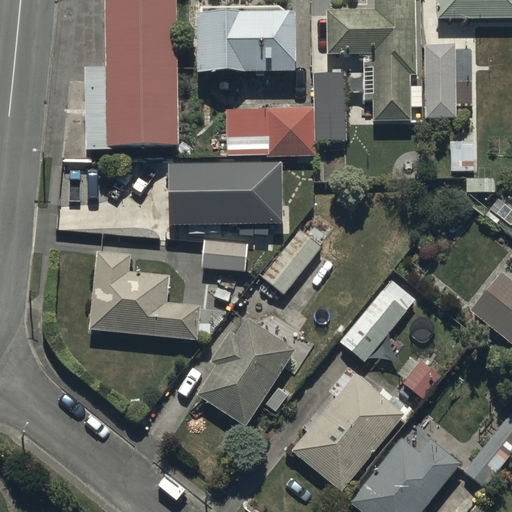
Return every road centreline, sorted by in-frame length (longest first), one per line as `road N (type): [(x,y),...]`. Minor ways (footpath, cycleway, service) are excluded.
road 1 (residential): [(0,386),(160,511)]
road 2 (residential): [(0,201),(20,0)]
